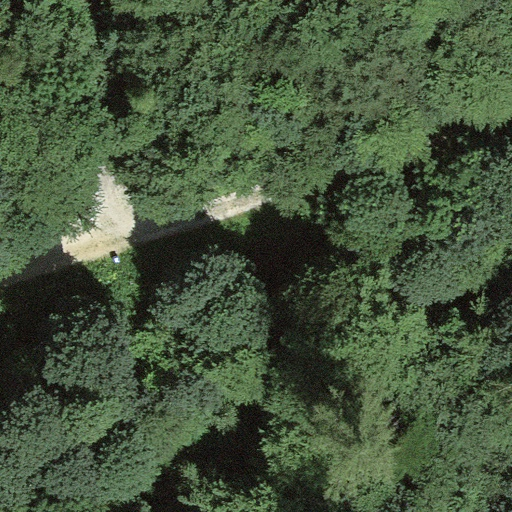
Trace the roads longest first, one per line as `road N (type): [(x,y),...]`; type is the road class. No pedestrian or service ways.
road 1 (track): [(0,277),(511,103)]
road 2 (track): [(86,251),(110,162),(119,76),(93,0)]
